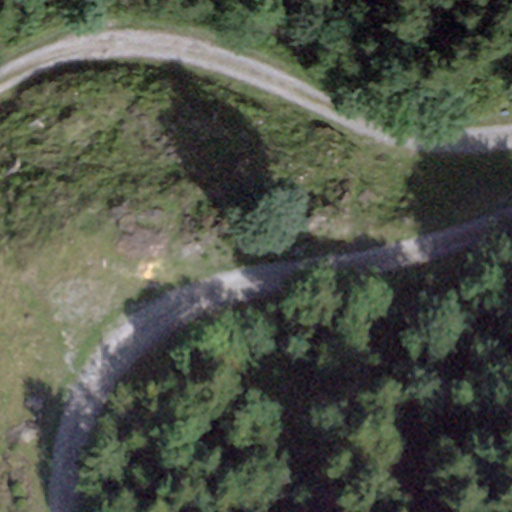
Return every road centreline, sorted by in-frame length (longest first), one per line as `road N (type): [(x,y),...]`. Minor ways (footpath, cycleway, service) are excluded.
road 1 (track): [(66,511),(82,403),(143,327),(241,283),(511,222)]
road 2 (track): [(511,138),(402,139),(186,47),(75,47),(0,85)]
